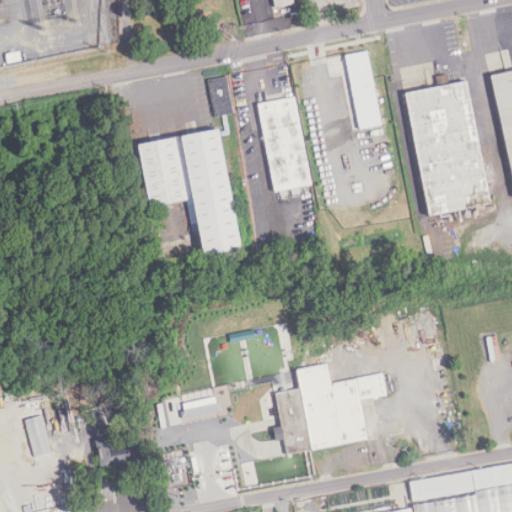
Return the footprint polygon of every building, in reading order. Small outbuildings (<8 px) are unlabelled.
[(272,0),(274,8),(294,4),(293,0),(272,0)] [(344,54),(358,129),(381,124),(367,50),(344,54)] [(511,70),(490,74),(511,198),(511,70)] [(215,118),(234,115),(227,77),(208,80),(215,118)] [(404,92),(424,216),(446,213),(447,221),(468,218),(466,208),(485,205),(482,184),(490,183),(487,164),(482,165),(468,81),(404,92)] [(258,104),(273,192),(310,186),(296,98),(258,104)] [(142,145),(153,208),(195,201),(205,261),(244,254),(224,131),(142,145)] [(365,442),(359,400),(386,396),(383,375),(330,383),(327,360),(295,365),(298,390),(274,393),(283,454),(365,442)] [(26,419),(31,456),(49,454),(45,416),(26,419)] [(511,511),(511,490),(367,511),(511,511)]
